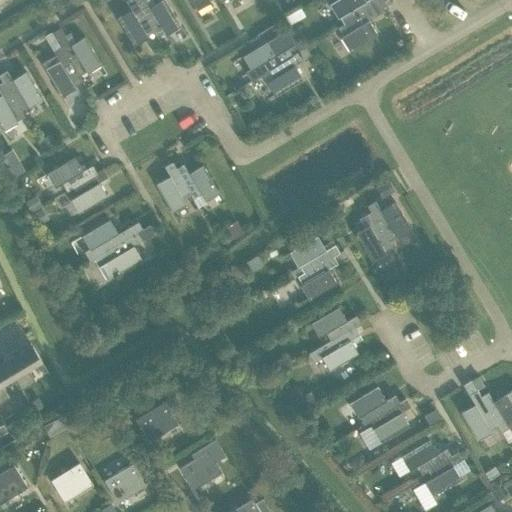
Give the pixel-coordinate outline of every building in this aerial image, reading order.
[(147,36),(154,32),(134,0),(126,0),(125,1),(131,10),(117,19),(134,46),(148,38),(147,36)] [(134,0),(154,32),(157,38),(166,33),(166,35),(181,26),(164,0),(162,0),(153,5),(150,0),(147,2),(145,0),(134,0)] [(190,0),(198,12),(211,5),(207,0),(190,0)] [(340,18),(344,25),(385,2),(387,0),(369,0),(366,2),(364,0),(337,0),(330,5),(338,19),(340,18)] [(389,9),(385,2),(344,25),(338,28),(343,36),(341,38),(349,51),(377,35),(369,21),(389,9)] [(60,28),(52,33),(55,38),(60,47),(79,76),(86,71),(87,73),(101,65),(85,37),(70,45),(60,28)] [(51,31),(46,34),(50,42),(55,38),(52,33),(51,31)] [(269,41),(242,57),(250,69),(245,72),(251,82),(269,71),(268,70),(292,56),(288,48),(294,45),(285,31),(269,41)] [(82,82),(79,76),(60,47),(53,52),(56,56),(42,64),(62,97),(75,88),(75,87),(82,82)] [(273,79),(266,83),(274,96),(302,79),(294,66),(303,60),(304,62),(311,58),(305,48),(292,56),(268,70),(269,71),(273,79)] [(7,71),(0,74),(0,78),(2,82),(20,110),(27,106),(29,108),(42,100),(27,72),(12,80),(7,71)] [(24,117),(20,110),(2,82),(0,83),(0,94),(0,95),(0,126),(3,132),(17,123),(16,121),(24,117)] [(46,149),(56,144),(51,134),(41,139),(46,149)] [(0,156),(12,176),(24,170),(12,149),(0,156)] [(67,192),(73,188),(96,172),(92,166),(82,171),(74,157),(47,174),(54,188),(62,184),(67,192)] [(182,197),(189,193),(176,169),(172,162),(164,167),(170,176),(156,185),(172,212),(186,204),(182,197)] [(183,164),(176,169),(189,193),(193,199),(201,194),(205,201),(219,193),(203,166),(189,173),(183,164)] [(103,169),(96,172),(73,188),(77,195),(70,200),(78,213),(106,197),(98,182),(107,177),(103,169)] [(375,185),(381,196),(395,189),(388,178),(375,185)] [(31,211),(42,204),(35,193),(24,200),(31,211)] [(367,206),(371,212),(389,241),(396,236),(397,238),(411,230),(395,202),(381,210),(375,201),(367,206)] [(33,211),(39,222),(48,218),(41,206),(33,211)] [(385,251),(392,246),(389,241),(371,212),(364,216),(369,226),(355,234),(372,262),(386,253),(385,251)] [(90,262),(94,259),(142,230),(138,222),(118,234),(109,220),(82,237),(89,249),(84,252),(90,262)] [(224,228),(231,240),(243,232),(236,221),(224,228)] [(150,226),(142,230),(94,259),(106,280),(141,260),(133,246),(154,233),(150,226)] [(297,267),(299,266),(304,273),(339,252),(333,241),(323,246),(317,236),(289,252),(297,267)] [(304,273),(297,276),(301,285),(300,285),(308,300),(336,283),(328,269),(337,263),(347,257),(343,249),(339,252),(304,273)] [(243,263),(250,272),(262,264),(256,255),(243,263)] [(318,337),(326,333),(330,341),(354,327),(360,324),(356,316),(347,321),(339,307),(310,324),(318,337)] [(359,335),(354,327),(330,341),(309,354),(314,363),(322,358),(330,371),(358,354),(350,340),(359,335)] [(32,345),(5,362),(13,376),(21,390),(35,381),(27,368),(40,360),(32,345)] [(5,362),(0,364),(0,402),(9,397),(0,384),(13,376),(5,362)] [(471,380),(477,389),(483,385),(478,376),(471,380)] [(490,430),(497,427),(481,396),(471,380),(463,385),(474,404),(461,413),(477,441),(491,433),(490,430)] [(364,424),(370,421),(399,403),(395,395),(385,401),(378,387),(349,404),(357,418),(360,417),(364,424)] [(488,392),(481,396),(497,427),(501,433),(509,428),(510,430),(511,428),(511,390),(507,393),(493,402),(488,392)] [(174,395),(136,419),(149,441),(177,423),(171,414),(182,407),(174,395)] [(37,398),(30,402),(35,410),(42,406),(37,398)] [(372,425),(359,433),(369,450),(381,443),(409,426),(401,412),(410,407),(405,399),(399,403),(370,421),(372,425)] [(194,458),(180,467),(194,489),(222,472),(216,462),(225,456),(215,438),(191,453),(194,458)] [(416,467),(421,475),(427,471),(451,456),(447,449),(437,454),(430,440),(401,457),(409,471),(416,467)] [(457,453),(451,456),(427,471),(432,478),(425,482),(433,496),(461,480),(453,466),(461,460),(457,453)] [(65,502),(93,485),(86,474),(92,470),(86,459),(79,463),(51,480),(65,502)] [(132,464),(104,482),(117,503),(145,486),(132,464)] [(13,465),(0,473),(0,503),(27,488),(13,465)] [(495,466),(484,473),(489,481),(500,475),(495,466)] [(490,492),(496,502),(506,497),(500,487),(490,492)] [(269,511),(261,499),(253,504),(250,499),(229,511),(269,511)]
